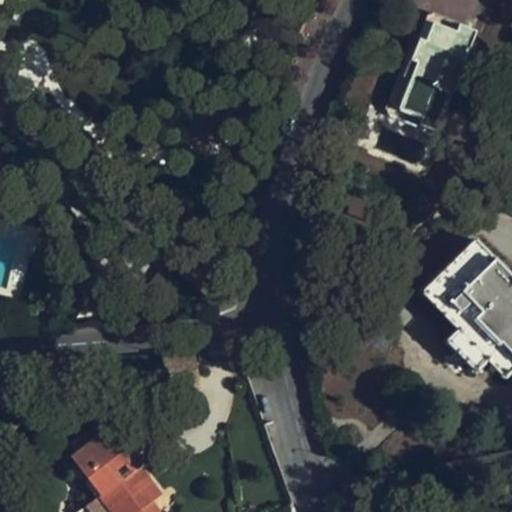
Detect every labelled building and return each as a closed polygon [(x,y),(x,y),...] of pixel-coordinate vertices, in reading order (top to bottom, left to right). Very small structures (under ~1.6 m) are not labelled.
[(215,0),(276,25),(277,22),(285,5),(286,3),(279,0),(215,0)] [(304,14),(285,5),(277,22),(297,31),(304,14)] [(455,31),(433,22),(426,41),(419,38),(411,59),(418,62),(400,109),(425,118),(441,125),(473,38),(455,31)] [(458,25),(455,31),(473,38),(476,32),(458,25)] [(439,131),(441,125),(425,118),(422,125),(439,131)] [(511,372),(511,275),(474,239),(422,291),(457,328),(445,340),(477,372),(489,360),(507,377),(511,372)] [(191,359),(163,364),(166,388),(174,387),(176,396),(196,392),(191,359)] [(106,362),(53,364),(56,394),(107,390),(106,362)] [(125,374),(120,372),(112,375),(109,381),(113,389),(122,391),(128,386),(128,381),(125,374)] [(155,511),(148,502),(156,496),(137,469),(134,472),(106,434),(100,439),(92,430),(72,446),(78,454),(72,458),(98,495),(83,509),(85,511),(155,511)]
